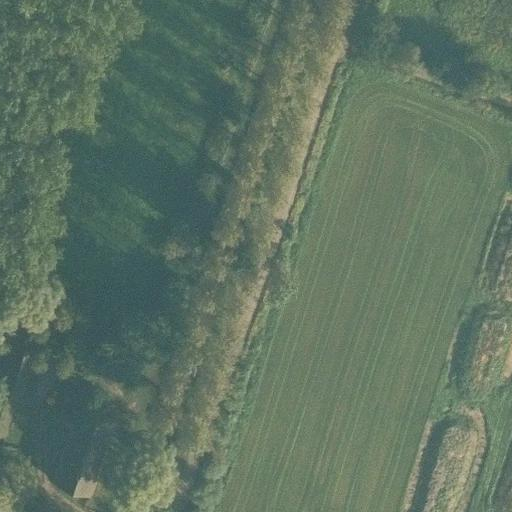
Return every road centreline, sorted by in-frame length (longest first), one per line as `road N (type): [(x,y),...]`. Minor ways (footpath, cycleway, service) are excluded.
road 1 (track): [(335,43),(178,511)]
road 2 (track): [(511,103),(335,43)]
